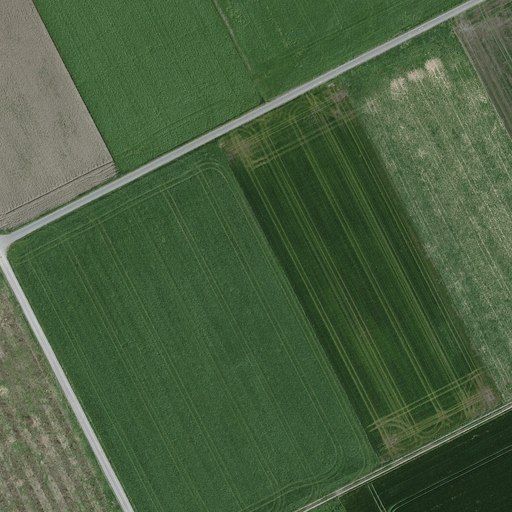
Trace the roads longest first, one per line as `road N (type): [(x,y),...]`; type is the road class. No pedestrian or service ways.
road 1 (track): [(0,247),(484,0)]
road 2 (track): [(0,254),(131,511)]
road 3 (track): [(301,511),(511,404)]
